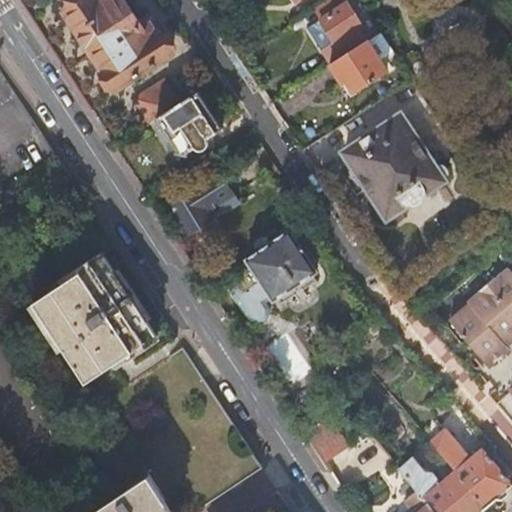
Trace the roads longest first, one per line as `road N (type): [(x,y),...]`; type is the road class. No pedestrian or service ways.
road 1 (residential): [(0,11),(324,511)]
road 2 (residential): [(372,281),(187,0)]
